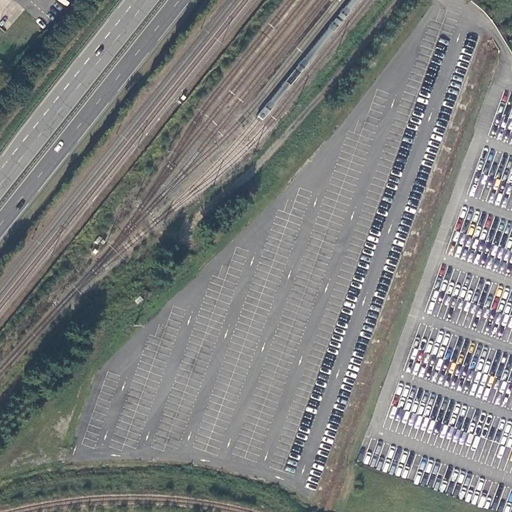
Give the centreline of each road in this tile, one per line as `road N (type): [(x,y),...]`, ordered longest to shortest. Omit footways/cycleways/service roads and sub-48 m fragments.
road 1 (track): [(0,484),(49,457),(144,454),(289,474),(313,464),(481,16),(433,22),(310,170),(212,268)]
road 2 (unknown): [(340,135),(225,466)]
road 3 (track): [(399,0),(267,157),(193,223),(187,243)]
road 4 (track): [(212,268),(0,469)]
road 5 (trunk): [(0,224),(179,0)]
road 6 (unknown): [(267,214),(184,460)]
road 7 (trunk): [(147,0),(0,184)]
road 8 (unknown): [(212,268),(144,454)]
